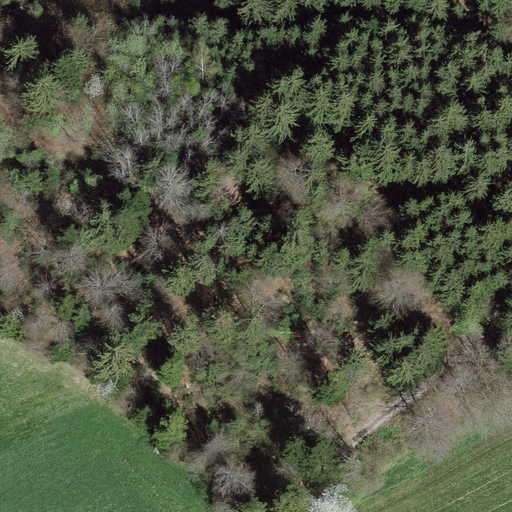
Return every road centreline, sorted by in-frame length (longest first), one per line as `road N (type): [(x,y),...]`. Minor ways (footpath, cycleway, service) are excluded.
road 1 (track): [(0,29),(430,34),(511,59)]
road 2 (track): [(271,511),(452,360),(511,335)]
